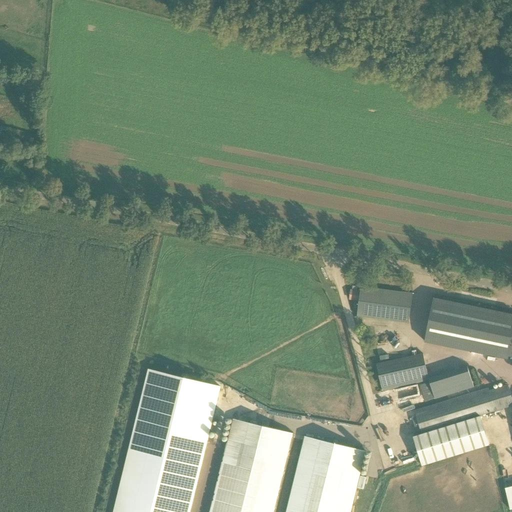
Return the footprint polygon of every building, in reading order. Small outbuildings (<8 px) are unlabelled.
[(349,300),(359,301),(357,316),(409,322),(412,294),(361,287),(361,291),(350,289),(349,300)] [(508,359),(509,356),(511,345),(511,314),(434,298),(425,341),(508,359)] [(376,364),(382,391),(427,381),(426,377),(428,376),(423,354),(376,364)] [(434,398),(435,399),(474,387),(467,367),(428,379),(428,380),(429,379),(430,383),(420,386),(425,401),(434,398)] [(120,511),(197,511),(227,389),(155,371),(120,511)] [(488,388),(415,411),(416,416),(412,417),(417,432),(421,430),(422,433),(511,405),(511,398),(508,386),(489,391),(488,388)] [(413,437),(422,466),(489,445),(480,416),(413,437)] [(233,419),(210,511),(273,511),(293,434),(233,419)] [(305,436),(286,511),(350,511),(366,451),(305,436)]
